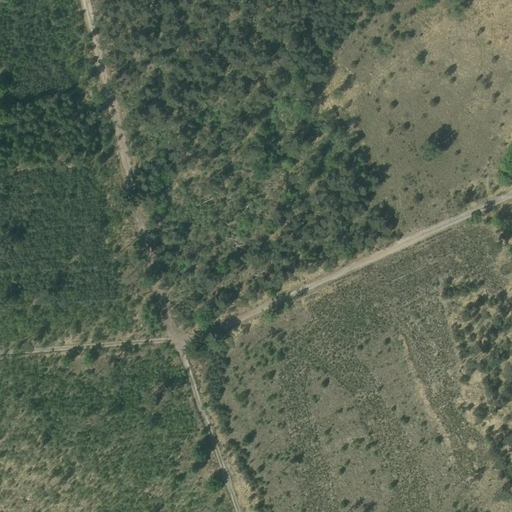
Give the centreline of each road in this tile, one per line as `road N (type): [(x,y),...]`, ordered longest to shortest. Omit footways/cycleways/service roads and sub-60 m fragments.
road 1 (track): [(511,192),(175,343)]
road 2 (track): [(175,343),(81,0)]
road 3 (track): [(175,343),(241,511)]
road 4 (track): [(0,353),(175,343)]
